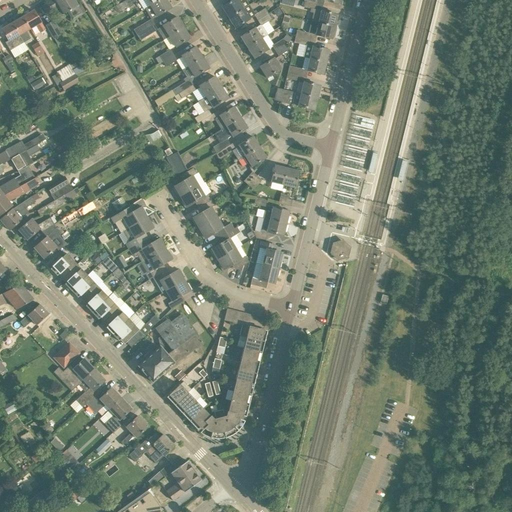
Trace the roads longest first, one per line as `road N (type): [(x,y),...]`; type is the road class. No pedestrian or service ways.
road 1 (tertiary): [(233,488),(0,242)]
road 2 (residential): [(330,147),(276,128),(194,0)]
road 3 (residential): [(233,488),(249,468),(290,309)]
road 4 (residential): [(290,309),(205,275),(156,197)]
road 5 (residential): [(290,309),(330,147)]
road 6 (residential): [(330,147),(366,0)]
